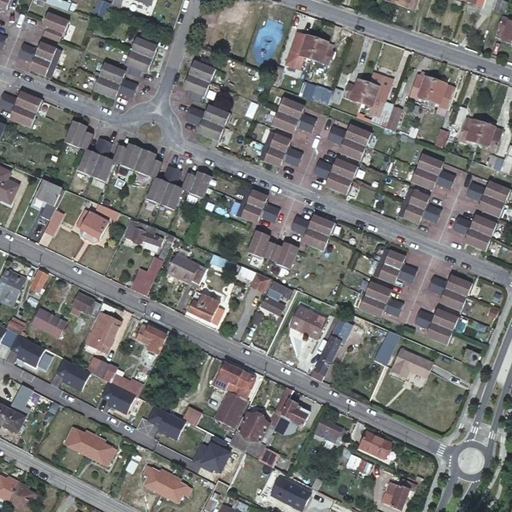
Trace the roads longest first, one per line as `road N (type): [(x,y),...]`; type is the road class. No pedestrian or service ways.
road 1 (residential): [(0,236),(455,456)]
road 2 (residential): [(157,111),(182,145),(511,279)]
road 3 (residential): [(511,76),(292,0)]
road 4 (residential): [(191,465),(0,369)]
road 5 (residential): [(0,71),(120,121),(157,111)]
road 6 (unknown): [(406,321),(462,180)]
road 7 (residential): [(126,511),(0,447)]
road 8 (secondary): [(511,331),(466,444)]
